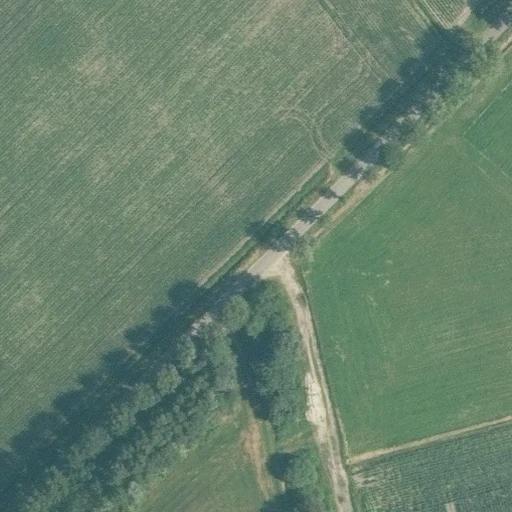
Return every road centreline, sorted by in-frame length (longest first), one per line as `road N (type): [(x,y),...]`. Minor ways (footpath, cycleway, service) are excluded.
road 1 (unclassified): [(11,511),(511,6)]
road 2 (track): [(276,249),(333,511)]
